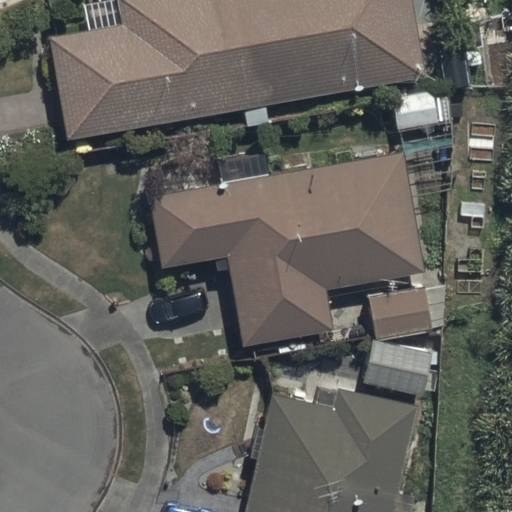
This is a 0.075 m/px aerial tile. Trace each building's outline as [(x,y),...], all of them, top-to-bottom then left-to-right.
[(38,0),(57,143),(429,79),(415,0),(38,0)] [(386,90),(395,139),(396,145),(445,136),(436,81),(386,90)] [(415,148),(152,199),(185,365),(447,313),(415,148)] [(425,342),(364,330),(355,375),(417,387),(425,342)] [(275,379),(247,511),(399,511),(421,410),(275,379)]
